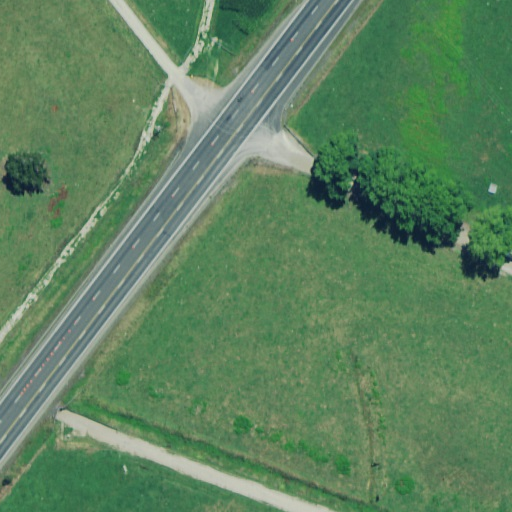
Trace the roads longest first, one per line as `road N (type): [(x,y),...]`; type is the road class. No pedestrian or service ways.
road 1 (trunk): [(0,444),(239,131)]
road 2 (unclassified): [(116,0),(175,75),(239,131)]
road 3 (trunk): [(239,131),(340,0)]
